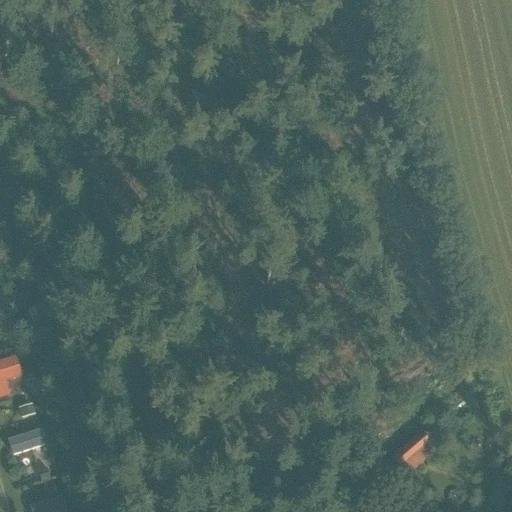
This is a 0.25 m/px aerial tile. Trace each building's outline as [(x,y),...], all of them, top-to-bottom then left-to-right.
[(0,302),(0,321),(9,319),(4,302),(0,302)] [(0,358),(11,357),(9,344),(0,345),(0,358)] [(0,362),(0,399),(9,397),(5,383),(21,378),(14,358),(0,362)] [(7,441),(11,457),(44,447),(39,431),(7,441)] [(390,457),(406,477),(436,452),(420,433),(390,457)] [(65,511),(60,496),(29,507),(30,511),(65,511)]
